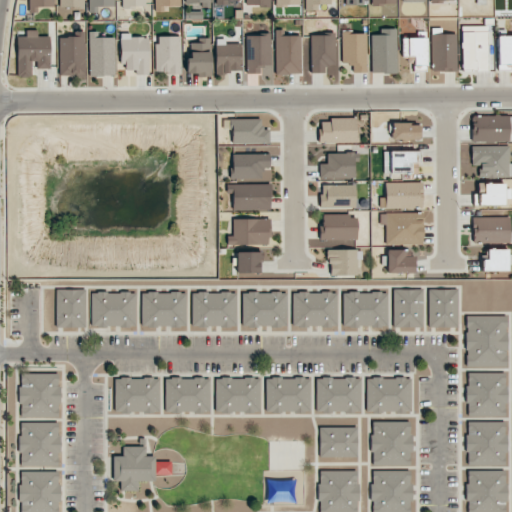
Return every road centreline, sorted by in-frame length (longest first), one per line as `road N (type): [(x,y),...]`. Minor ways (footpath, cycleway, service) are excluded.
road 1 (residential): [(0,100),(511,96)]
road 2 (residential): [(293,98),(292,267)]
road 3 (residential): [(446,97),(446,266)]
